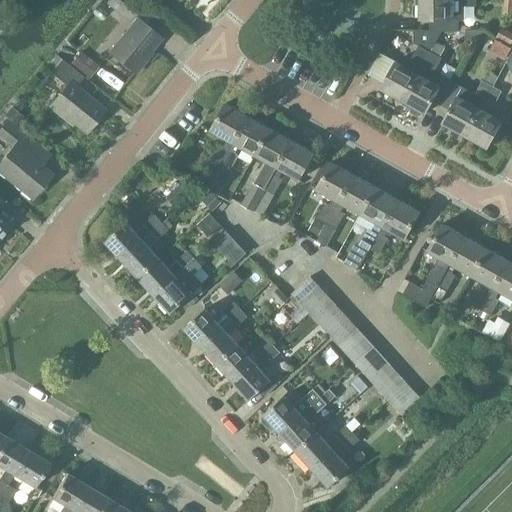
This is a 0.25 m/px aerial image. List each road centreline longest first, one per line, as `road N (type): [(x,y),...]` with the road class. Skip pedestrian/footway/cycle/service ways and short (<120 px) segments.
road 1 (residential): [(279,511),(275,486),(52,238)]
road 2 (residential): [(213,46),(494,210)]
road 3 (residential): [(52,238),(213,46)]
road 4 (residential): [(0,390),(205,511)]
